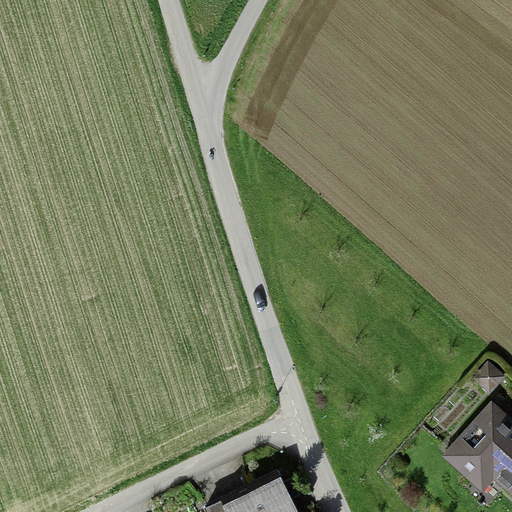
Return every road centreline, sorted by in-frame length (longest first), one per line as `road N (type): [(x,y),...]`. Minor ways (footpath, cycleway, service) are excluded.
road 1 (unclassified): [(198,91),(297,415)]
road 2 (residential): [(297,415),(101,511)]
